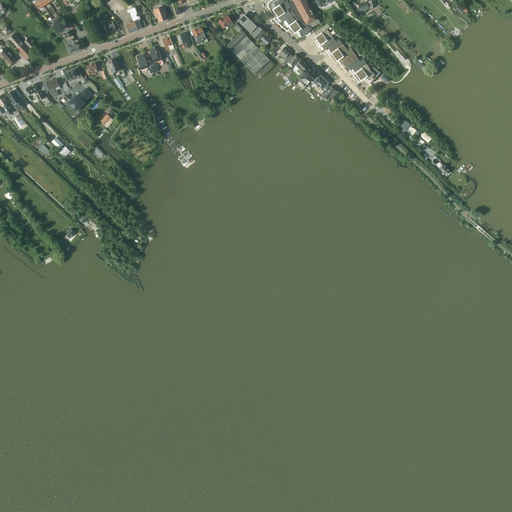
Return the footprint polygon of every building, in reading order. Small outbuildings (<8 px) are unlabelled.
[(39,0),(38,0),(35,3),(39,9),(44,6),(39,0)] [(277,0),(272,2),(270,3),(270,5),(270,7),(274,13),(273,13),(276,17),(278,16),(279,18),(276,20),(287,28),(289,27),(291,29),(290,29),(293,33),(297,31),(301,36),(300,37),(309,31),(311,29),(311,28),(296,17),(286,0),(277,0)] [(286,0),(296,17),(311,28),(320,23),(315,13),(313,14),(307,1),(308,1),(307,0),(286,0)] [(367,2),(358,4),(360,10),(362,14),(363,13),(364,13),(366,15),(368,13),(366,11),(369,8),(367,2)] [(159,22),(167,19),(164,11),(166,10),(164,5),(154,9),(154,11),(156,16),(157,16),(159,22)] [(134,21),(126,24),(130,33),(131,32),(143,28),(143,27),(140,20),(140,19),(139,16),(137,17),(137,16),(136,14),(137,14),(135,7),(133,8),(127,10),(128,12),(130,12),(131,16),(134,21)] [(251,34),(258,26),(257,26),(258,25),(246,13),(238,21),(250,32),(249,33),(251,34)] [(232,23),(228,16),(224,18),(219,21),(223,28),(228,25),(228,26),(230,24),(231,26),(233,25),(232,23)] [(107,32),(115,28),(111,20),(103,23),(107,32)] [(315,38),(319,44),(336,33),(327,23),(314,32),(317,37),(314,39),(315,38)] [(7,26),(2,31),(6,36),(11,31),(7,26)] [(201,26),(193,30),(195,36),(198,44),(202,42),(201,39),(204,38),(205,38),(203,33),(204,33),(201,26)] [(258,26),(251,34),(257,40),(259,37),(260,38),(265,31),(263,29),(263,30),(260,27),(258,26)] [(69,31),(63,33),(65,38),(68,45),(67,45),(70,53),(75,52),(75,51),(77,51),(81,49),(78,40),(75,41),(73,35),(71,36),(69,31)] [(270,60),(251,41),(247,36),(242,31),(226,46),(231,51),(254,75),(270,60)] [(27,47),(24,43),(15,33),(8,39),(25,58),(33,52),(28,46),(27,47)] [(191,46),(186,33),(177,36),(180,45),(184,44),(185,48),(187,47),(191,46)] [(331,54),(347,42),(346,40),(337,35),(336,33),(319,44),(321,47),(320,47),(323,51),(327,48),(331,54)] [(270,49),(274,44),(270,41),(271,39),(265,34),(260,40),(266,45),(270,49)] [(170,37),(163,40),(166,47),(168,51),(174,48),(173,44),(170,37)] [(30,48),(34,45),(28,38),(24,42),(30,48)] [(343,64),(359,52),(347,42),(331,54),(333,56),(332,57),(335,61),(339,58),(343,64)] [(156,49),(155,47),(149,49),(152,59),(150,60),(153,69),(156,72),(159,71),(156,62),(163,60),(159,50),(159,51),(158,48),(156,49)] [(280,54),(277,58),(279,60),(281,57),(285,61),(291,56),(289,54),(290,52),(284,47),(279,54),(280,54)] [(6,48),(0,53),(0,55),(9,65),(16,59),(6,48)] [(200,60),(204,58),(198,50),(195,52),(200,60)] [(355,73),(370,63),(359,52),(343,64),(345,66),(344,67),(347,71),(351,68),(355,73)] [(137,56),(139,64),(137,64),(139,71),(147,68),(148,70),(149,70),(151,74),(156,72),(153,69),(150,60),(147,61),(144,53),(137,56)] [(285,61),(283,64),(285,66),(288,62),(292,66),(294,64),(296,65),(300,60),(299,59),(300,58),(296,54),(293,57),(291,56),(285,61)] [(118,66),(116,58),(108,61),(110,67),(107,68),(109,75),(114,73),(113,72),(120,70),(119,65),(118,66)] [(292,70),(294,68),(301,74),(303,72),(308,66),(301,59),(300,60),(296,65),(294,64),(292,66),(290,69),(292,70)] [(88,69),(86,70),(88,74),(88,75),(92,74),(93,75),(95,74),(95,73),(96,73),(96,72),(98,71),(98,69),(95,62),(87,65),(88,69)] [(355,73),(359,79),(363,76),(363,78),(365,76),(366,77),(365,77),(371,82),(370,83),(381,72),(370,63),(355,73)] [(306,71),(299,79),(307,86),(310,82),(311,81),(314,78),(316,75),(317,75),(318,73),(311,66),(306,70),(307,71),(306,72),(306,71)] [(75,69),(65,73),(67,80),(77,75),(79,79),(82,77),(79,70),(76,71),(75,69)] [(310,82),(316,88),(316,87),(317,88),(315,89),(321,94),(326,89),(329,86),(327,84),(328,83),(327,83),(328,82),(325,80),(325,81),(323,79),(323,78),(321,76),(320,76),(319,77),(316,75),(314,78),(311,81),(310,82)] [(118,77),(113,80),(119,88),(123,85),(118,77)] [(51,81),(46,83),(50,90),(53,98),(59,95),(57,90),(61,88),(60,86),(56,78),(52,80),(52,81),(51,81)] [(86,87),(81,82),(73,89),(78,94),(86,87)] [(36,83),(31,86),(35,93),(35,94),(39,101),(45,98),(42,91),(38,92),(38,91),(39,91),(36,83)] [(31,86),(27,88),(30,95),(35,93),(31,86)] [(321,94),(321,95),(323,97),(323,96),(327,100),(329,98),(331,100),(332,98),(335,102),(339,98),(338,97),(341,93),(337,89),(337,90),(335,91),(333,90),(334,89),(331,87),(328,91),(326,89),(321,94)] [(70,100),(67,102),(76,112),(79,109),(77,107),(91,95),(86,89),(77,97),(76,96),(71,101),(70,100)] [(7,94),(14,104),(19,101),(12,91),(7,94)] [(4,93),(0,95),(0,103),(3,108),(4,107),(4,108),(4,109),(8,115),(8,114),(12,112),(13,112),(9,106),(8,106),(7,105),(10,103),(4,93)] [(14,104),(19,110),(23,107),(22,106),(25,104),(23,101),(20,103),(19,101),(14,104)] [(101,120),(105,125),(107,127),(114,120),(107,114),(101,120)] [(399,123),(406,130),(412,125),(405,118),(399,123)] [(424,131),(421,134),(429,141),(432,139),(424,131)] [(56,137),(52,142),(59,149),(61,150),(59,152),(64,158),(70,152),(65,146),(63,148),(61,147),(64,145),(56,137)] [(46,154),(49,151),(43,145),(40,148),(46,154)] [(96,147),(93,150),(100,157),(104,154),(96,147)] [(443,164),(439,168),(445,175),(449,171),(443,164)] [(84,223),(88,217),(85,215),(80,220),(84,223)] [(70,238),(75,232),(71,229),(66,235),(70,238)]
